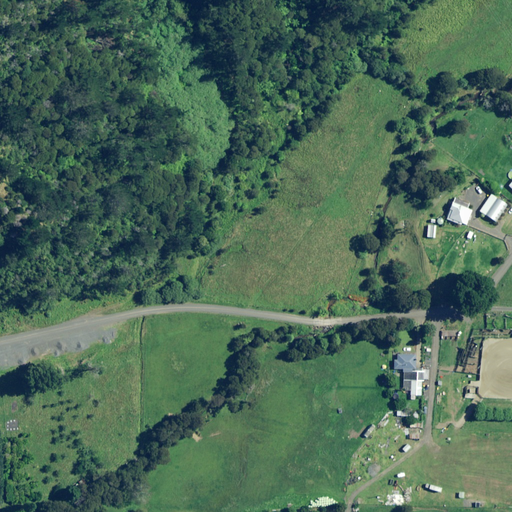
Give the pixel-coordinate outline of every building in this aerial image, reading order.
[(445,219),(460,225),(461,223),(465,224),(471,210),(451,203),(445,219)] [(454,331),(446,331),(446,328),(441,328),(441,340),(454,340),(454,331)] [(393,369),(402,369),(402,372),(412,372),(412,369),(415,369),(415,354),(396,354),(396,360),(393,359),(393,369)] [(421,380),(403,379),(402,390),(410,391),(410,399),(415,399),(415,395),(420,395),(421,380)] [(403,495),(393,495),(392,503),(402,504),(403,495)]
